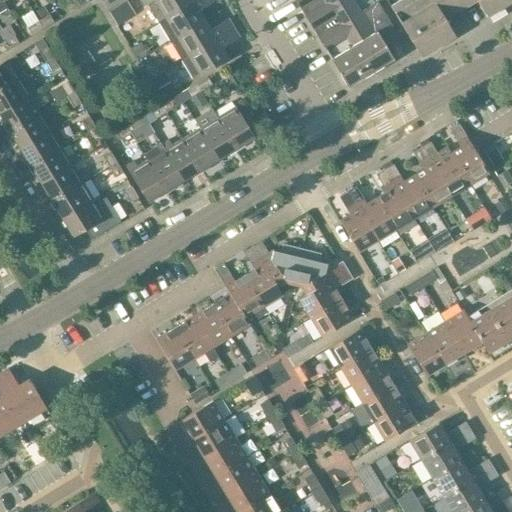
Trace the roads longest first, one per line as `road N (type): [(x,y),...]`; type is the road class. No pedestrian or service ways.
road 1 (residential): [(58,369),(201,282),(206,265),(314,199)]
road 2 (residential): [(463,392),(431,411),(314,199)]
road 3 (unclassified): [(80,294),(295,167)]
road 4 (unclassified): [(333,147),(511,49)]
road 5 (residential): [(333,147),(246,0)]
road 6 (residential): [(314,199),(450,118)]
road 7 (residential): [(80,294),(0,161)]
